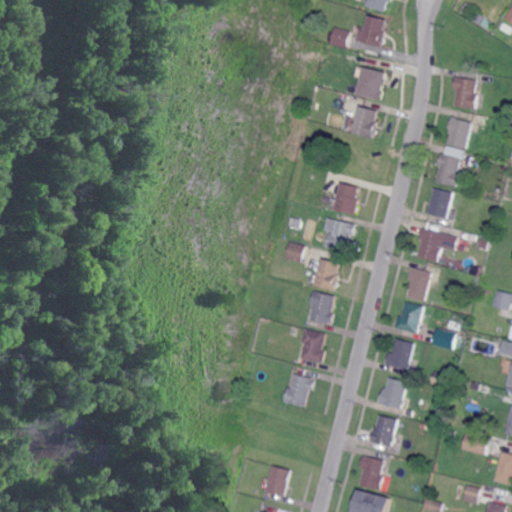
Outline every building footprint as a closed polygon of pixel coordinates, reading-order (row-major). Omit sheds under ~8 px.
[(394,0),(394,2),(392,2),(390,6),(388,13),(369,6),(371,0),(394,0)] [(490,29),(476,20),(480,14),(494,22),(490,29)] [(387,31),(389,32),(388,35),(388,37),(385,47),(383,46),(365,42),(365,41),(357,39),(360,28),(368,30),(371,16),(389,21),(387,31)] [(347,48),(331,44),(332,42),(334,34),(335,29),(351,33),(347,48)] [(381,99),(389,71),(364,65),(357,93),(381,99)] [(478,109),(457,106),(460,90),(456,90),(458,78),(461,78),(480,81),(478,94),(480,94),(480,97),(478,109)] [(378,130),(379,131),(378,135),(377,135),(376,137),(373,136),(373,137),(354,132),(354,129),(352,128),(353,122),(356,123),(360,106),(379,111),(377,121),(380,122),(378,130)] [(469,147),(451,142),(453,132),(452,132),(452,130),(453,127),(456,117),(456,115),(466,118),(476,121),(475,123),(473,131),(469,147)] [(459,185),(457,184),(439,180),(443,166),(443,163),(441,163),(443,154),(444,151),(464,156),(463,159),(460,170),(461,171),(463,171),(462,175),(459,185)] [(358,214),(338,209),(340,200),(342,195),(344,188),(345,182),(362,187),(359,198),(361,199),(362,199),(361,203),(360,205),(360,209),(358,214)] [(450,216),(448,216),(432,212),(431,212),(432,206),(433,203),(435,194),(437,187),(456,191),(451,210),(450,216)] [(355,237),(353,236),(348,254),(328,248),(328,247),(332,234),(335,234),(338,221),(338,220),(354,224),(359,226),(355,237)] [(458,251),(444,247),(440,263),(420,257),(424,241),(421,240),(424,229),(425,227),(445,232),(462,237),(458,251)] [(485,248),(479,247),(482,238),(487,239),(485,248)] [(303,260),(301,259),(295,258),(288,256),(292,240),(308,244),(307,245),(307,247),(303,260)] [(339,288),(318,283),(321,274),(321,272),(325,257),(344,262),(344,263),(341,272),(343,273),(342,279),(341,281),(339,288)] [(427,300),(420,298),(410,295),(414,279),(411,278),(413,271),(413,268),(414,265),(435,271),(433,275),(432,280),(427,300)] [(494,304),(511,309),(511,304),(511,291),(499,288),(494,304)] [(333,322),(331,322),(330,324),(313,320),(316,306),(313,305),(316,290),(320,291),(320,292),(337,295),(333,313),(335,314),(333,322)] [(423,323),(420,331),(412,329),(400,326),(398,326),(399,322),(399,319),(400,318),(400,317),(400,316),(401,314),(405,315),(408,300),(427,305),(425,313),(423,323)] [(324,363),(303,358),(306,346),(307,343),(303,342),(307,328),(310,329),(314,330),(327,333),(323,350),(327,351),(324,363)] [(455,349),(436,344),(440,328),(460,333),(455,349)] [(413,359),(411,368),(390,363),(389,363),(391,357),(391,355),(391,354),(392,350),(395,351),(397,344),(399,337),(417,341),(413,359)] [(511,355),(503,353),(505,344),(506,340),(511,342),(511,355)] [(443,384),(434,382),(437,370),(446,372),(443,384)] [(314,390),(311,389),(310,393),(309,393),(306,407),(285,401),(289,387),(292,387),(293,388),(297,373),(314,378),(313,379),(316,380),(314,390)] [(404,407),(400,406),(387,403),(384,402),(386,393),(386,390),(388,386),(390,386),(392,376),(411,380),(404,407)] [(397,434),(395,443),(376,439),(374,439),(376,431),(376,429),(377,427),(377,425),(379,425),(382,413),(392,416),(401,418),(399,423),(397,434)] [(456,437),(448,434),(450,428),(458,431),(456,437)] [(490,455),(466,449),(470,434),(493,439),(490,455)] [(511,483),(499,480),(506,452),(506,451),(511,452),(511,483)] [(384,490),(363,485),(367,469),(364,468),(367,456),(381,459),(388,461),(384,475),(387,476),(384,489),(384,490)] [(288,495),(281,493),(270,490),(270,489),(273,478),(276,464),(295,469),(290,487),(290,490),(288,495)] [(480,503),(466,499),(470,483),(484,486),(483,491),(482,496),(480,503)] [(464,494),(457,493),(460,484),(466,486),(464,494)] [(391,511),(357,511),(363,489),(395,497),(391,511)] [(445,511),(441,511),(438,511),(428,509),(431,498),(437,500),(447,502),(445,511)] [(490,511),(493,501),(511,506),(509,511),(490,511)]
